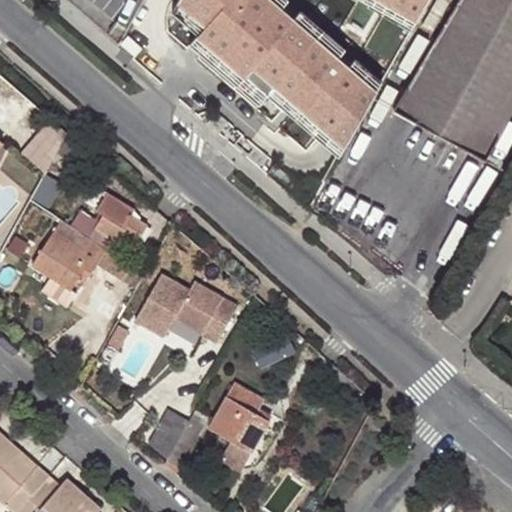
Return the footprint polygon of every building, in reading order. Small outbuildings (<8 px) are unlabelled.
[(376,93),(267,0),(182,0),(180,4),(207,27),(199,37),(268,97),(277,87),(292,100),(284,110),(292,117),(300,107),(347,147),(376,93)] [(352,0),(356,2),(356,0),(377,0),(416,21),(427,0),(352,0)] [(416,21),(377,0),(370,0),(366,8),(410,32),(416,21)] [(511,114),(511,0),(457,0),(394,113),(485,163),(511,114)] [(174,15),(199,37),(207,27),(180,4),(174,15)] [(129,38),(122,47),(136,58),(143,50),(129,38)] [(277,87),(268,97),(284,110),(292,100),(277,87)] [(300,107),(292,117),(340,158),(347,147),(300,107)] [(50,169),(62,148),(43,132),(27,148),(50,169)] [(135,209),(110,194),(100,210),(107,214),(98,229),(120,242),(125,234),(137,242),(148,225),(132,215),(135,209)] [(123,280),(126,276),(133,266),(108,250),(90,238),(63,220),(33,265),(72,291),(81,278),(87,270),(93,274),(99,264),(123,280)] [(146,275),(133,266),(126,276),(139,286),(146,275)] [(87,282),(93,274),(87,270),(81,278),(87,282)] [(192,288),(163,272),(137,317),(166,334),(173,323),(165,319),(169,312),(177,316),(219,341),(240,305),(197,280),(192,288)] [(169,312),(165,319),(173,323),(177,316),(169,312)] [(255,348),(263,366),(298,349),(290,331),(255,348)] [(233,441),(253,452),(271,421),(258,413),(266,400),(237,383),(210,428),(233,441)] [(5,416),(11,422),(17,415),(11,409),(6,415),(5,416)] [(191,423),(170,411),(163,422),(184,435),(186,432),(191,423)] [(186,432),(198,439),(208,421),(196,414),(191,423),(186,432)] [(170,459),(184,435),(163,422),(151,442),(170,459)] [(186,432),(184,435),(170,459),(169,460),(185,469),(201,440),(198,439),(186,432)] [(0,503),(3,506),(9,511),(22,511),(50,480),(37,469),(33,474),(19,462),(23,457),(0,436),(0,503)] [(242,470),(253,452),(233,441),(222,459),(242,470)] [(37,469),(23,457),(19,462),(33,474),(37,469)] [(50,480),(22,511),(101,511),(68,483),(62,490),(50,480)]
